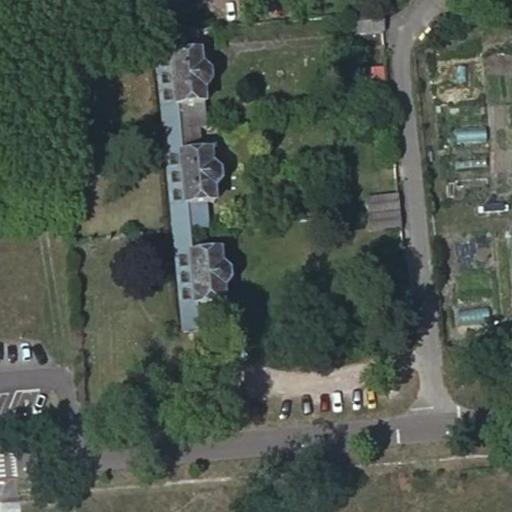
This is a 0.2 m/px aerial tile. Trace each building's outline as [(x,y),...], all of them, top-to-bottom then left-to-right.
[(385,31),(383,11),(356,14),(358,34),(385,31)] [(171,31),(181,131),(201,130),(209,129),(205,89),(207,89),(212,83),(212,74),(205,69),(203,69),(199,29),(171,31)] [(171,31),(156,32),(167,140),(185,333),(201,332),(200,320),(199,306),(193,255),(190,232),(188,205),(181,131),(171,31)] [(392,111),(388,70),(373,71),(377,112),(392,111)] [(201,130),(181,131),(188,205),(216,202),(215,189),(217,189),(222,182),(221,173),(214,167),(213,167),(211,153),(203,153),(201,130)] [(401,211),(400,194),(368,197),(369,214),(401,211)] [(403,227),(401,211),(369,214),(371,230),(403,227)] [(222,253),(193,255),(199,306),(228,303),(226,289),(228,289),(232,282),(230,272),(225,268),(224,268),(222,253)] [(211,318),(200,320),(201,332),(213,331),(211,318)]
